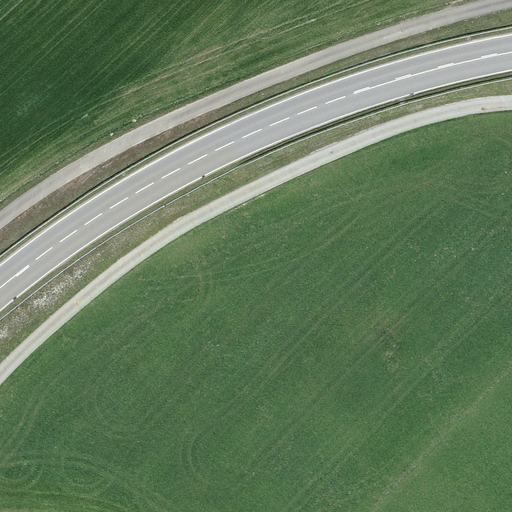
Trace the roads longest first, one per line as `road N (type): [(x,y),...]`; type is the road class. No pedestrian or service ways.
road 1 (track): [(511,102),(396,126),(259,184),(164,235),(0,373)]
road 2 (primary): [(511,51),(380,83),(261,128),(95,216),(0,287)]
road 3 (track): [(0,219),(104,151),(215,99),(338,50),(510,0)]
